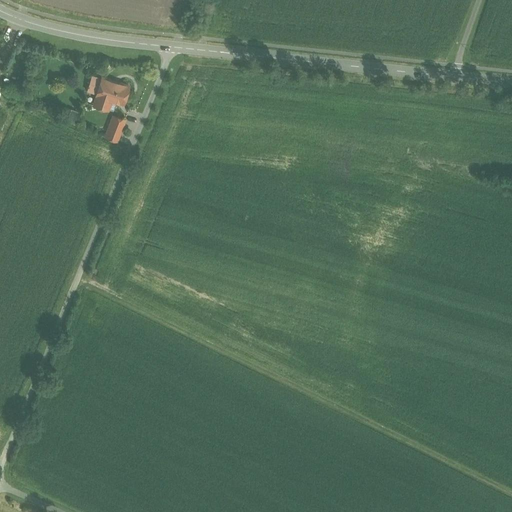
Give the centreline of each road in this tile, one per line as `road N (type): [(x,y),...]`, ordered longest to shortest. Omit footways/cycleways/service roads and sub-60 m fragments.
road 1 (track): [(77,281),(511,494)]
road 2 (unclassified): [(0,468),(172,47)]
road 3 (secondary): [(511,83),(172,47)]
road 4 (secondary): [(172,47),(47,28),(0,10)]
